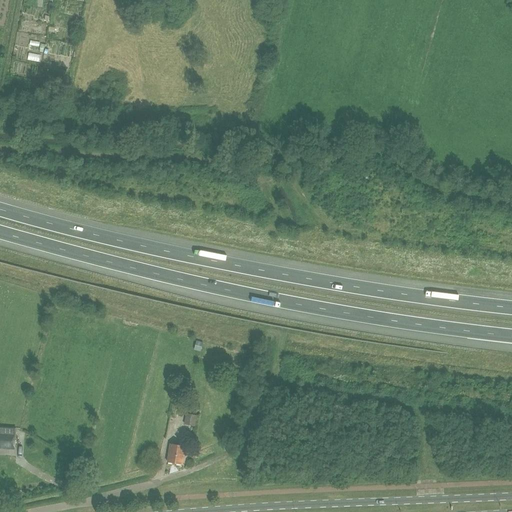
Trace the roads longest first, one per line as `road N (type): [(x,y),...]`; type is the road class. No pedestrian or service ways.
road 1 (motorway): [(0,233),(228,291),(511,337)]
road 2 (motorway): [(511,306),(229,263),(0,207)]
road 3 (primary): [(511,495),(194,511)]
road 4 (unclassified): [(230,455),(35,511)]
